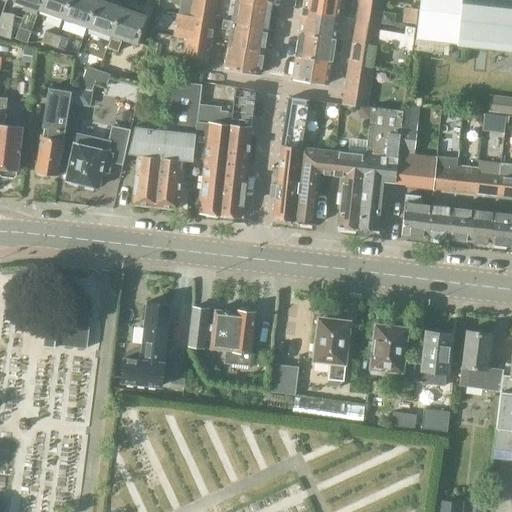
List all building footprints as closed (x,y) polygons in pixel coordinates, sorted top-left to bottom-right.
[(16,0),(39,8),(42,0),(16,0)] [(63,17),(69,0),(42,0),(39,8),(63,17)] [(69,0),(63,17),(88,25),(96,0),(69,0)] [(112,34),(122,7),(123,4),(111,0),(108,0),(108,2),(103,0),(96,0),(88,25),(112,34)] [(215,19),(217,0),(193,0),(191,15),(215,19)] [(268,27),(271,4),(242,0),(235,0),(232,22),(268,27)] [(304,0),(303,10),(339,15),(341,0),(304,0)] [(381,13),(382,0),(357,0),(355,18),(379,22),(383,22),(384,13),(381,13)] [(511,0),(460,0),(456,44),(511,50),(511,0)] [(146,15),(122,7),(112,34),(107,47),(118,51),(123,38),(136,42),(146,15)] [(413,24),(415,10),(404,9),(402,23),(413,24)] [(303,10),(299,32),(335,38),(339,15),(303,10)] [(2,12),(0,18),(0,34),(11,39),(15,14),(2,12)] [(211,41),(215,19),(191,15),(178,13),(174,36),(187,37),(211,41)] [(355,18),(351,40),(376,44),(379,22),(355,18)] [(231,30),(229,45),(264,50),(268,27),(232,22),(222,20),(221,29),(231,30)] [(27,43),(31,31),(20,27),(15,38),(27,43)] [(41,42),(53,46),(57,35),(45,31),(41,42)] [(299,32),(296,55),(332,60),(333,50),(339,51),(341,39),(335,38),(299,32)] [(68,39),(57,35),(53,46),(65,50),(68,39)] [(187,37),(183,60),(208,64),(211,41),(187,37)] [(372,66),(376,44),(351,40),(348,63),(373,67),(373,66),(372,66)] [(260,73),(264,50),(229,45),(225,67),(260,73)] [(23,50),(21,62),(30,63),(32,51),(23,50)] [(328,84),(332,60),(296,55),(292,78),(328,84)] [(373,67),(348,63),(341,102),(367,106),(373,67)] [(93,89),(95,82),(99,70),(87,66),(80,87),(93,89)] [(99,70),(95,82),(107,86),(111,74),(99,70)] [(194,161),(195,156),(201,105),(202,85),(170,82),(166,129),(164,129),(156,207),(178,209),(183,160),(194,161)] [(41,135),(36,171),(59,175),(72,90),(49,86),(43,126),(49,127),(48,136),(41,135)] [(231,125),(225,185),(222,214),(243,216),(253,126),(258,90),(236,88),(232,125),(231,125)] [(0,95),(0,174),(1,176),(14,178),(16,176),(17,168),(19,168),(23,127),(5,124),(8,97),(0,95)] [(511,98),(490,96),(488,111),(511,113),(511,98)] [(274,219),(294,222),(302,147),(310,100),(289,98),(282,146),(274,219)] [(201,211),(222,214),(225,185),(231,125),(229,124),(231,111),(221,110),(222,107),(201,105),(195,156),(206,158),(201,211)] [(383,180),(396,182),(404,105),(402,105),(402,110),(372,107),(366,154),(358,228),(377,231),(383,180)] [(434,188),(437,157),(437,156),(417,154),(420,126),(416,126),(418,107),(404,105),(396,182),(395,184),(434,188)] [(111,173),(113,162),(123,165),(130,130),(112,126),(108,141),(107,141),(105,142),(104,142),(102,143),(101,143),(99,145),(97,146),(97,148),(75,143),(67,179),(99,186),(102,171),(111,173)] [(164,129),(144,127),(135,126),(129,153),(138,154),(133,204),(156,207),(164,129)] [(321,174),(332,175),(335,151),(302,147),(294,222),(315,224),(321,174)] [(366,154),(335,151),(332,175),(344,176),(338,226),(358,228),(366,154)] [(457,159),(437,157),(434,188),(455,190),(458,165),(456,165),(457,159)] [(478,167),(458,165),(455,190),(477,193),(480,161),(478,161),(478,167)] [(480,161),(477,193),(498,195),(501,163),(480,161)] [(511,164),(501,163),(498,195),(511,196),(511,164)] [(401,233),(403,234),(429,237),(432,205),(421,204),(421,196),(406,195),(401,233)] [(429,237),(450,239),(454,207),(432,205),(429,237)] [(450,239),(471,241),(475,210),(454,207),(450,239)] [(471,241),(493,244),(496,212),(475,210),(471,241)] [(493,244),(511,245),(511,213),(496,212),(493,244)] [(123,356),(121,381),(162,386),(171,304),(146,302),(140,358),(123,356)] [(210,348),(227,350),(226,362),(250,364),(255,313),(252,308),(240,307),(236,310),(236,312),(215,309),(213,325),(208,324),(209,309),(193,307),(189,346),(205,348),(207,332),(212,332),(210,348)] [(85,347),(89,318),(89,316),(41,310),(39,319),(41,320),(39,344),(50,345),(50,342),(85,347)] [(330,386),(342,387),(348,322),(319,319),(315,359),(332,360),(330,386)] [(406,327),(388,325),(388,326),(377,325),(371,374),(385,376),(385,372),(401,373),(406,327)] [(422,382),(423,371),(446,373),(451,332),(427,330),(423,362),(415,361),(413,381),(422,382)] [(461,386),(502,390),(504,375),(503,375),(503,369),(487,367),(491,333),(467,330),(461,386)] [(494,444),(511,446),(511,356),(510,376),(504,375),(502,390),(497,427),(494,444)] [(299,366),(271,363),(268,391),(296,394),(299,366)] [(371,381),(369,393),(383,394),(384,383),(371,381)] [(422,430),(448,432),(450,412),(424,410),(422,430)] [(438,501),(436,511),(460,511),(461,503),(438,501)]
